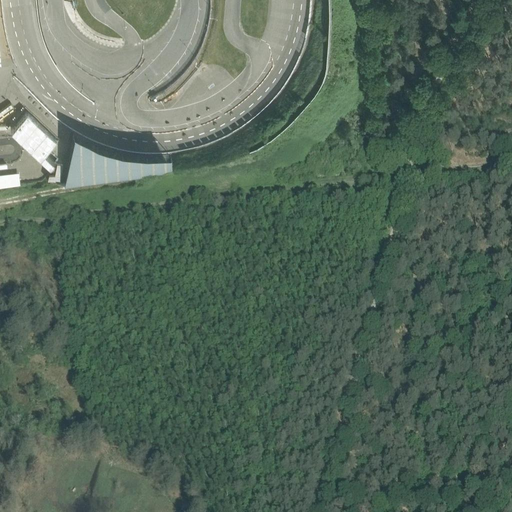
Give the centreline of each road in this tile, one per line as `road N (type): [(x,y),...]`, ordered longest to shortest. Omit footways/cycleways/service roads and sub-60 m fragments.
road 1 (track): [(0,221),(403,175)]
road 2 (track): [(403,175),(313,511)]
road 3 (track): [(403,175),(412,114),(476,0)]
